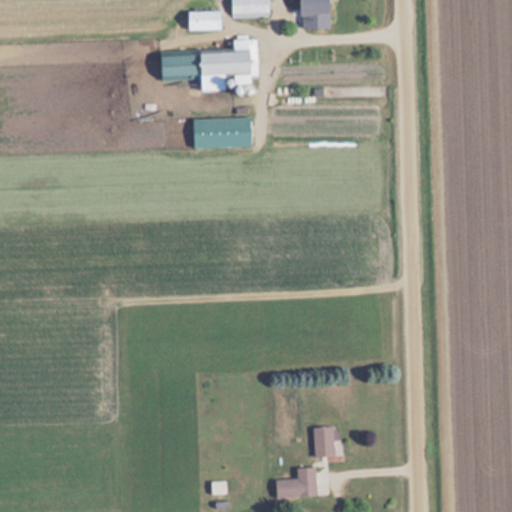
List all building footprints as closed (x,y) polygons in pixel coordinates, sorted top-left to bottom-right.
[(230,0),(230,18),(268,18),(267,0),(230,0)] [(329,29),(329,0),(299,0),(300,29),(329,29)] [(188,12),(188,31),(221,31),(221,12),(188,12)] [(233,49),(199,49),(200,90),(225,90),(225,85),(251,84),(251,75),(257,75),(256,39),(233,40),(233,49)] [(251,117),(192,118),(193,147),(251,146),(251,117)] [(310,428),(314,457),(335,454),(331,425),(310,428)] [(275,479),(275,497),(315,497),(315,467),(296,467),(296,479),(275,479)] [(224,494),(224,482),(210,482),(210,494),(224,494)]
